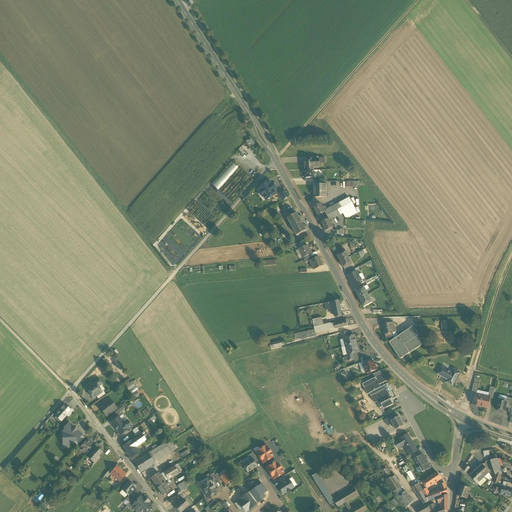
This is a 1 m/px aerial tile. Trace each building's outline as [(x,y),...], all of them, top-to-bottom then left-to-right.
[(319,167),(319,163),(319,160),(309,160),(308,160),(308,162),(305,162),(305,170),(314,170),(314,167),(319,167)] [(233,162),(212,185),(218,190),(238,167),(233,162)] [(259,187),(266,200),(267,199),(268,200),(270,199),(271,197),(276,194),(274,190),(276,189),(273,185),(272,185),(270,182),(259,187)] [(314,198),(326,198),(327,185),(320,185),(314,185),(314,198)] [(279,194),(282,201),(288,197),(285,191),(279,194)] [(349,198),(335,205),(338,210),(340,209),(343,213),(344,215),(350,212),(352,216),(357,213),(349,198)] [(325,206),(323,208),(321,204),(314,207),(314,208),(318,216),(325,212),(325,211),(327,209),(325,206)] [(327,216),(338,210),(335,205),(327,209),(325,211),(325,212),(327,216)] [(332,219),(340,215),(338,210),(327,216),(329,219),(330,220),(332,219)] [(292,227),(296,236),(306,230),(301,222),(297,213),(287,218),(292,227)] [(321,223),(326,231),(333,227),(331,223),(330,220),(329,219),(321,223)] [(281,226),(286,237),(289,235),(284,225),(281,226)] [(303,257),(303,258),(303,257),(308,255),(312,254),(308,245),(299,249),(303,257)] [(337,254),(341,262),(349,257),(345,250),(337,254)] [(309,261),(313,270),(323,265),(319,257),(311,261),(309,261)] [(353,265),(349,257),(341,262),(344,269),(350,266),(353,265)] [(359,275),(357,272),(348,276),(352,285),(356,283),(361,280),(359,275)] [(355,290),(360,299),(368,294),(366,291),(364,287),(364,286),(355,290)] [(372,302),(368,294),(360,299),(364,307),(372,302)] [(339,301),(332,302),(325,304),(326,310),(334,308),(335,317),(341,316),(339,301)] [(314,320),(315,327),(324,325),(323,318),(314,320)] [(335,329),(348,326),(346,320),(334,323),(335,329)] [(383,325),(385,335),(393,333),(395,332),(395,328),(393,322),(383,325)] [(331,323),(324,325),(315,327),(314,327),(314,328),(309,329),(310,331),(310,333),(316,332),(332,329),(335,329),(334,323),(331,324),(331,323)] [(413,326),(399,336),(404,344),(417,336),(418,335),(413,326)] [(317,336),(316,332),(310,333),(310,331),(294,335),(295,341),(317,336)] [(344,339),(346,346),(356,344),(355,341),(356,340),(354,336),(349,337),(344,338),(344,339)] [(422,344),(420,340),(417,336),(404,344),(399,336),(398,336),(394,339),(389,342),(400,359),(422,344)] [(357,347),(356,344),(346,346),(348,354),(348,355),(353,353),(359,352),(357,347)] [(367,373),(368,373),(370,372),(371,372),(370,371),(376,369),(375,365),(374,363),(373,361),(372,362),(363,365),(366,372),(366,373),(367,372),(367,373)] [(446,382),(453,386),(461,373),(454,369),(452,373),(441,367),(437,374),(447,380),(446,382)] [(382,407),(383,409),(393,404),(391,399),(390,396),(384,385),(383,386),(382,383),(386,381),(383,374),(375,378),(362,384),(367,394),(370,393),(375,403),(377,402),(380,408),(382,407)] [(91,395),(93,398),(96,396),(101,392),(98,387),(102,383),(99,379),(92,384),(93,384),(90,386),(90,388),(88,390),(89,392),(91,395)] [(388,383),(384,385),(390,396),(393,394),(388,383)] [(96,396),(98,399),(105,394),(103,391),(101,392),(96,396)] [(473,405),(481,406),(482,400),(481,400),(482,396),(476,394),(475,394),(473,405)] [(490,397),(482,396),(481,400),(482,400),(481,406),(488,408),(490,398),(490,397)] [(98,405),(101,408),(109,401),(107,398),(98,405)] [(496,410),(505,412),(506,407),(507,401),(506,401),(498,399),(496,410)] [(101,408),(106,415),(115,409),(109,401),(101,408)] [(55,416),(61,421),(66,415),(67,414),(65,412),(66,412),(65,411),(68,408),(64,405),(55,416)] [(114,410),(117,414),(124,409),(121,405),(114,410)] [(66,415),(69,417),(73,412),(69,407),(68,408),(65,411),(66,412),(65,412),(67,414),(66,415)] [(391,423),(392,422),(391,421),(397,418),(396,415),(385,420),(388,426),(391,424),(391,423)] [(111,423),(121,435),(132,427),(127,421),(124,424),(119,418),(118,417),(116,419),(111,423)] [(399,417),(397,418),(391,421),(392,422),(392,424),(395,430),(404,426),(399,417)] [(67,442),(69,444),(72,441),(76,441),(82,435),(69,423),(65,428),(66,428),(63,431),(63,433),(65,434),(63,436),(64,436),(64,441),(65,441),(67,442)] [(334,432),(331,427),(328,428),(326,423),(323,424),(328,435),(334,432)] [(404,445),(409,455),(416,451),(410,440),(409,440),(408,439),(410,437),(408,434),(400,438),(400,439),(395,442),(398,447),(404,444),(404,445)] [(131,441),(135,448),(143,442),(138,436),(131,441)] [(410,440),(416,451),(417,451),(410,437),(408,439),(409,440),(410,440)] [(79,449),(84,453),(87,450),(91,445),(92,444),(87,440),(79,449)] [(123,447),(130,457),(138,452),(135,448),(131,441),(123,447)] [(166,445),(171,453),(176,449),(171,442),(166,445)] [(148,454),(154,463),(171,453),(166,445),(164,443),(148,453),(148,454)] [(256,452),(263,463),(273,457),(266,445),(256,452)] [(92,461),(93,462),(98,456),(101,452),(96,448),(88,457),(92,461)] [(252,459),(254,462),(257,460),(252,453),(248,456),(248,457),(250,460),(252,459)] [(135,462),(141,471),(154,463),(148,454),(143,457),(142,457),(137,460),(135,462)] [(427,459),(426,459),(423,454),(415,459),(418,464),(419,467),(422,472),(424,471),(430,468),(428,463),(429,462),(428,461),(427,459)] [(91,463),(93,465),(100,458),(98,456),(93,462),(92,461),(91,463)] [(503,475),(502,473),(500,465),(499,464),(497,458),(490,460),(495,475),(501,473),(501,476),(503,475)] [(246,470),(247,472),(255,467),(255,465),(254,462),(252,459),(250,460),(243,465),(244,467),(243,468),(244,470),(246,470)] [(266,468),(273,479),(284,473),(276,462),(266,468)] [(482,465),(479,467),(481,470),(479,472),(481,475),(484,477),(488,473),(489,472),(482,465)] [(111,474),(119,481),(123,477),(122,476),(124,473),(117,466),(113,470),(110,474),(111,474)] [(163,473),(168,479),(169,478),(178,473),(176,470),(174,466),(163,473)] [(469,476),(472,478),(475,475),(478,478),(481,475),(479,472),(481,470),(479,467),(469,476)] [(104,476),(107,478),(111,474),(110,474),(113,470),(111,468),(104,476)] [(410,470),(406,473),(412,480),(415,478),(410,470)] [(221,479),(226,484),(232,479),(226,472),(220,477),(221,479)] [(383,474),(386,480),(391,478),(388,472),(383,474)] [(423,482),(427,488),(442,478),(437,472),(423,482)] [(150,478),(157,488),(165,482),(158,473),(150,478)] [(311,476),(315,481),(320,479),(321,478),(317,473),(311,476)] [(488,473),(484,477),(487,480),(490,481),(492,478),(488,473)] [(477,484),(484,477),(481,475),(478,478),(475,475),(472,478),(477,484)] [(277,481),(280,485),(287,481),(284,476),(277,481)] [(386,480),(394,492),(397,490),(399,488),(392,477),(391,478),(386,480)] [(487,480),(484,477),(477,484),(480,486),(487,480)] [(292,478),(288,480),(291,484),(293,487),(297,485),(292,478)] [(331,506),(336,504),(335,502),(344,497),(343,495),(334,501),(320,479),(315,481),(331,506)] [(206,494),(207,497),(208,497),(216,492),(214,488),(210,481),(209,480),(208,481),(201,485),(206,494)] [(280,490),(283,494),(291,489),(289,485),(291,484),(288,480),(287,481),(280,485),(279,486),(281,489),(280,490)] [(121,490),(128,495),(135,487),(129,481),(121,490)] [(165,482),(157,488),(163,496),(170,491),(164,483),(165,482)] [(177,486),(181,491),(187,488),(186,487),(183,482),(177,486)] [(256,503),(263,498),(262,497),(264,495),(263,494),(267,491),(262,483),(253,490),(253,491),(249,494),(256,503)] [(412,488),(423,504),(426,502),(427,502),(428,502),(421,491),(422,490),(419,483),(412,488)] [(442,489),(429,494),(425,495),(428,501),(447,493),(446,488),(444,483),(440,485),(442,489)] [(456,495),(467,498),(470,489),(460,485),(456,495)] [(509,497),(511,489),(505,488),(502,487),(501,492),(500,495),(509,497)] [(362,511),(365,511),(367,510),(363,503),(352,510),(347,501),(358,495),(355,488),(343,495),(344,497),(335,502),(336,504),(337,507),(345,503),(349,511),(348,511),(362,511)] [(125,498),(128,495),(121,490),(119,493),(125,498)] [(397,498),(406,508),(414,500),(405,491),(400,495),(397,498)] [(39,504),(45,498),(40,492),(33,498),(39,504)] [(136,502),(132,499),(135,496),(131,493),(125,500),(129,503),(126,506),(130,509),(132,507),(132,506),(136,502)] [(240,502),(239,503),(243,509),(245,511),(257,503),(256,503),(249,494),(249,493),(244,496),(246,497),(240,502)] [(441,501),(442,505),(448,503),(448,494),(436,498),(438,502),(441,501)] [(132,507),(138,511),(145,511),(151,507),(151,505),(148,503),(149,502),(149,501),(145,498),(144,498),(143,499),(141,497),(140,497),(136,502),(132,506),(132,507)] [(174,506),(179,511),(180,511),(188,506),(183,499),(182,499),(178,503),(174,506)] [(239,501),(234,504),(240,511),(243,509),(239,503),(240,502),(239,501)] [(428,511),(430,511),(426,502),(423,504),(424,506),(421,508),(420,506),(416,508),(417,511),(428,511)] [(434,503),(429,506),(431,511),(431,510),(432,511),(436,510),(437,510),(434,503)]
